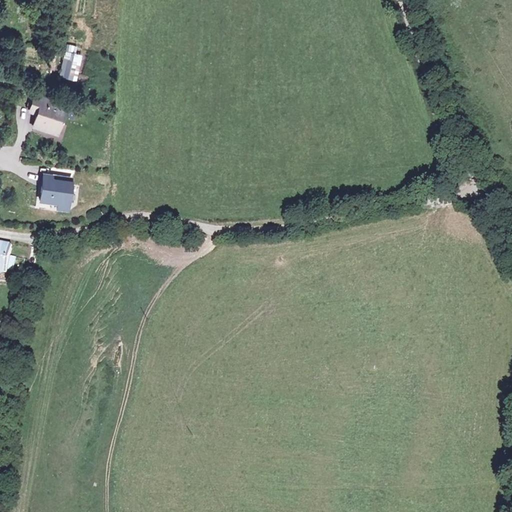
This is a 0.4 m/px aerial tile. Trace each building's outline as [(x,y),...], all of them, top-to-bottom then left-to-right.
[(82,53),(65,50),(60,79),(77,82),(82,53)] [(34,129),(42,132),(43,129),(60,134),(66,113),(49,106),(50,103),(34,97),(29,113),(38,116),(34,129)] [(43,129),(42,132),(59,137),(60,134),(43,129)] [(44,176),(41,203),(70,206),(72,183),(64,182),(64,178),(44,176)] [(0,275),(8,277),(9,271),(15,272),(16,258),(11,257),(11,247),(0,245),(0,275)]
